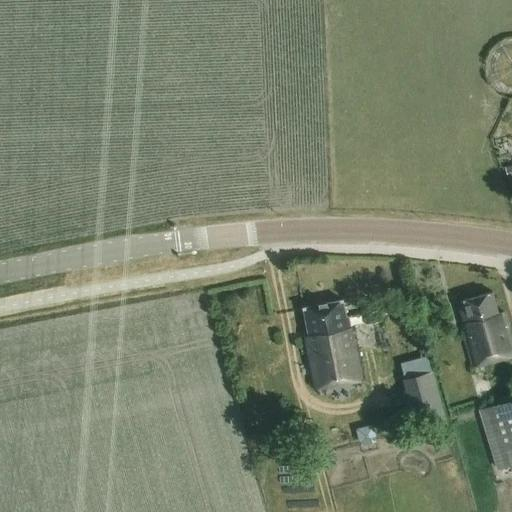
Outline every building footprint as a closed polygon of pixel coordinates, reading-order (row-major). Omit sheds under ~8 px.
[(472,368),(511,356),(511,342),(504,313),(498,315),(493,295),(458,304),(465,330),(462,331),(472,368)] [(341,302),(302,310),(307,338),(301,339),(312,392),(363,381),(352,329),(349,330),(346,317),(344,318),(341,302)] [(375,310),(364,312),(366,325),(378,323),(375,310)] [(400,379),(412,427),(445,419),(433,371),(400,379)] [(511,401),(480,411),(499,472),(500,477),(511,473),(511,401)] [(361,444),(378,438),(373,423),(356,428),(361,444)]
